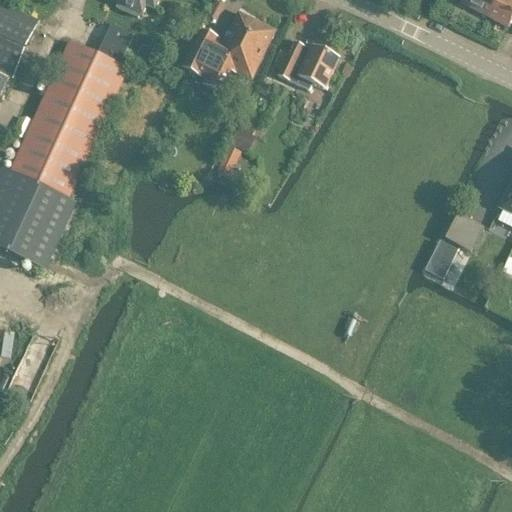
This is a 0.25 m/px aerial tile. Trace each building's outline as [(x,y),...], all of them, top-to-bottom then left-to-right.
[(125,0),(132,3),(128,11),(131,12),(130,16),(150,25),(151,21),(154,23),(158,14),(167,18),(174,0),(125,0)] [(511,0),(483,0),(476,17),(502,30),(511,8),(511,0)] [(0,131),(21,86),(24,88),(51,30),(0,6),(0,131)] [(511,8),(502,30),(511,34),(511,8)] [(211,37),(193,76),(216,87),(213,93),(237,104),(239,99),(235,98),(243,80),(247,82),(248,81),(264,89),(266,85),(289,36),(250,18),(235,51),(230,49),(231,46),(211,37)] [(81,51),(19,181),(14,179),(3,201),(0,208),(0,252),(48,276),(80,210),(75,208),(138,78),(130,75),(145,44),(123,34),(109,64),(81,51)] [(321,100),(324,94),(333,99),(348,69),(323,57),(323,59),(306,51),(290,85),(321,100)] [(252,136),(242,152),(258,162),(268,146),(264,143),(267,138),(255,131),(252,136)] [(227,182),(231,184),(240,188),(252,162),(240,156),(227,182)] [(494,235),(471,223),(458,248),(482,260),(494,235)] [(25,302),(22,313),(49,322),(52,311),(25,302)]
